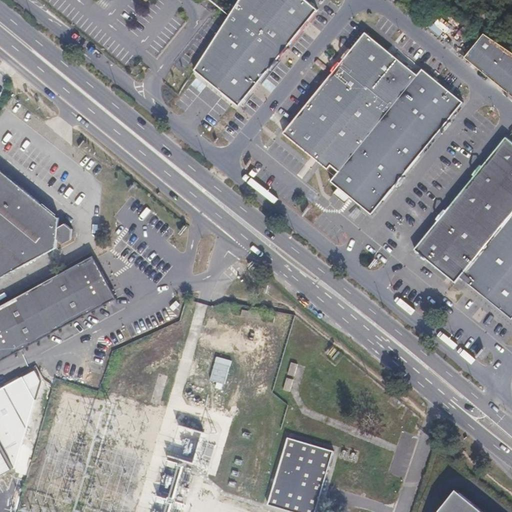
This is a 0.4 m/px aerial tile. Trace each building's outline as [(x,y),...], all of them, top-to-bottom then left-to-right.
[(238,0),(224,22),(191,72),(231,105),(238,110),(316,13),(300,0),(238,0)] [(451,8),(440,0),(436,6),(448,13),(451,8)] [(338,175),(416,78),(365,36),(283,136),(328,174),(332,170),(338,175)] [(493,45),(483,38),(463,64),(511,103),(511,57),(503,51),(493,45)] [(421,72),(416,78),(338,175),(330,184),(370,218),(461,105),(421,72)] [(461,276),(511,212),(511,146),(504,140),(414,253),(453,285),(461,276)] [(0,171),(0,278),(58,246),(59,235),(64,238),(70,234),(70,229),(66,225),(59,226),(59,219),(0,171)] [(511,212),(461,276),(467,281),(464,284),(500,313),(511,322),(511,320),(511,212)] [(0,362),(115,299),(91,257),(0,306),(0,362)] [(35,367),(0,386),(0,472),(13,466),(40,377),(35,367)] [(334,450),(288,437),(268,505),(292,511),(316,511),(318,504),(334,450)] [(482,511),(456,490),(441,508),(439,511),(482,511)]
